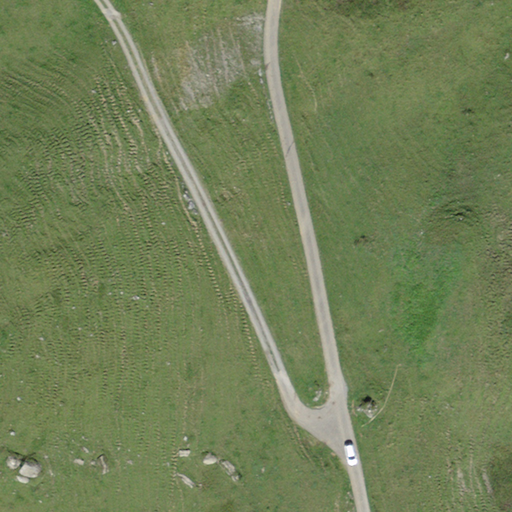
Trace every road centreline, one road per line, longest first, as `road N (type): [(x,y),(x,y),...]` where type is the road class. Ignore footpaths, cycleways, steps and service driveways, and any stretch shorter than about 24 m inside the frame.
road 1 (track): [(363,511),(279,106),(274,0)]
road 2 (track): [(345,430),(320,427),(291,400),(132,51),(101,0)]
